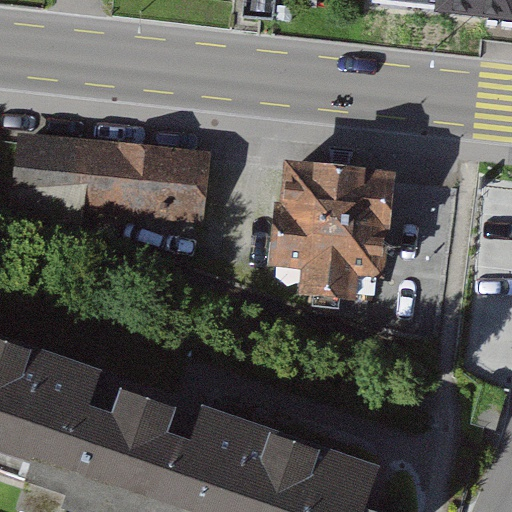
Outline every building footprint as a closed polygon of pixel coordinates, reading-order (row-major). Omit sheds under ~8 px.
[(115,0),(115,9),(242,18),(243,0),(115,0)] [(511,0),(419,0),(417,21),(511,33),(511,0)] [(221,151),(27,139),(23,212),(216,223),(221,151)] [(385,179),(274,158),(252,269),(364,290),(385,179)] [(511,284),(511,208),(489,205),(478,280),(511,284)] [(374,511),(386,479),(0,342),(0,489),(65,511),(374,511)]
